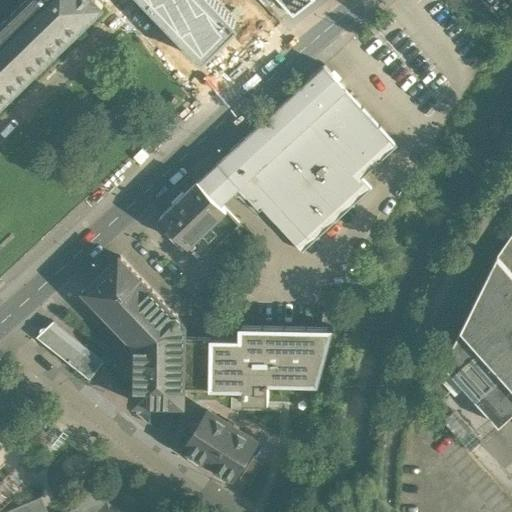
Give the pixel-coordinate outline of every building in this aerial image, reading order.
[(24,0),(0,24),(0,103),(102,5),(97,0),(24,0)] [(142,0),(201,60),(237,26),(211,0),(142,0)] [(282,0),(294,13),(309,0),(282,0)] [(511,0),(482,0),(508,28),(511,24),(511,23),(511,0)] [(323,65),(228,153),(216,165),(237,188),(258,211),(261,208),(301,252),(371,188),(362,178),(397,146),(345,90),(346,90),(323,65)] [(220,204),(237,188),(216,165),(197,181),(220,204)] [(197,181),(160,216),(171,227),(165,233),(182,251),(189,245),(225,210),(220,204),(197,181)] [(225,210),(189,245),(201,258),(238,223),(225,210)] [(511,233),(496,256),(443,364),(498,426),(511,413),(511,233)] [(185,324),(119,256),(84,290),(133,341),(134,347),(135,402),(182,402),(182,386),(183,386),(185,324)] [(73,337),(53,321),(37,336),(59,354),(73,337)] [(233,338),(204,337),(203,387),(238,387),(238,403),(268,403),(268,385),(314,384),(328,327),(233,325),(233,338)] [(204,337),(185,336),(183,386),(203,387),(204,337)] [(73,337),(59,354),(89,378),(103,361),(73,337)] [(227,423),(206,410),(199,422),(189,424),(191,434),(184,445),(204,458),(202,461),(213,468),(215,465),(235,477),(257,442),(237,429),(238,427),(228,421),(227,423)] [(262,463),(252,457),(239,478),(250,484),(262,463)] [(98,480),(70,492),(76,506),(79,505),(81,509),(106,499),(98,480)] [(46,511),(40,496),(2,511),(117,511),(118,510),(109,507),(106,499),(81,509),(79,505),(76,506),(75,507),(63,511),(46,511)]
